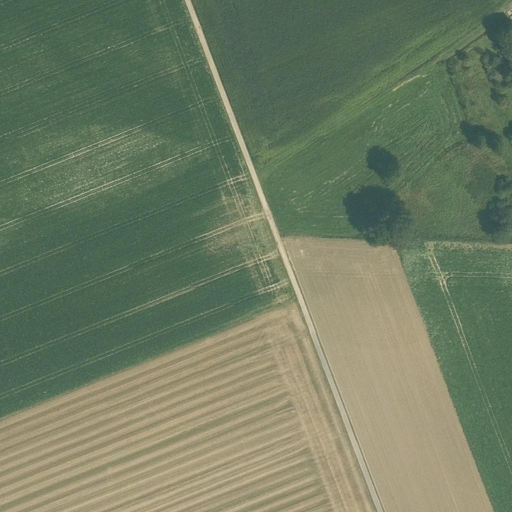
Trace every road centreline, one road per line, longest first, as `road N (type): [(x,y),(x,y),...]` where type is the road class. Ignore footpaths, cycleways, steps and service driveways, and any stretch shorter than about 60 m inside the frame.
road 1 (track): [(189,0),(382,511)]
road 2 (track): [(262,186),(464,52),(511,6)]
